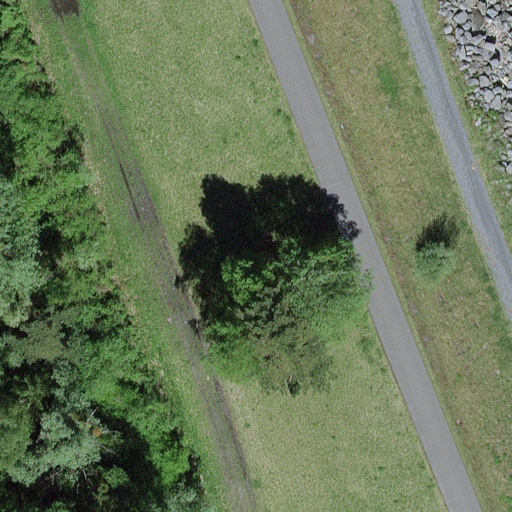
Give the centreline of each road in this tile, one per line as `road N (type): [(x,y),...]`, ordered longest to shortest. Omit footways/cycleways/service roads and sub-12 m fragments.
road 1 (track): [(265,0),(460,511)]
road 2 (track): [(72,0),(243,445),(257,511)]
road 3 (track): [(511,293),(400,0)]
